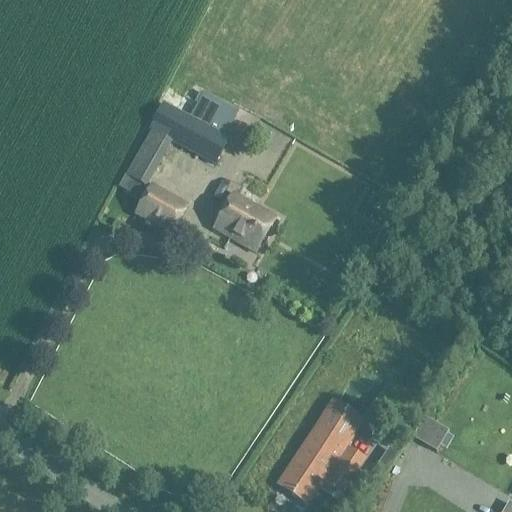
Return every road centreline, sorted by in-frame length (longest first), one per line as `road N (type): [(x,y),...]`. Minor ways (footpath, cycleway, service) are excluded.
road 1 (unknown): [(0,427),(110,248),(173,245),(205,224),(205,192),(189,176)]
road 2 (tertiary): [(121,511),(0,432)]
